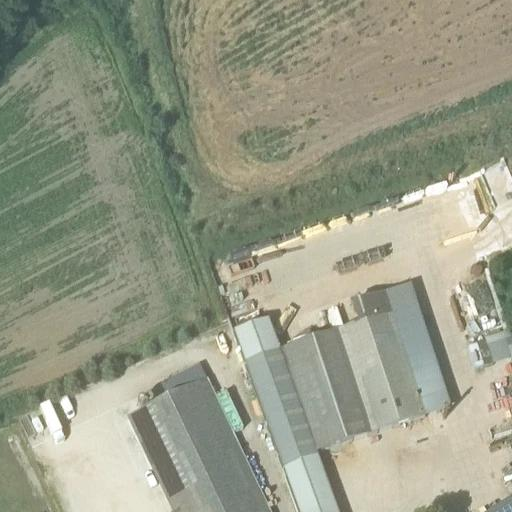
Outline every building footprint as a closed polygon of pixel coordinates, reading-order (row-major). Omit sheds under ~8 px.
[(357,305),(363,326),(320,341),(282,352),(317,456),(451,412),(410,288),(357,305)] [(269,329),(289,311),(277,298),(257,316),(269,329)] [(460,351),(463,373),(483,370),(479,348),(460,351)] [(126,421),(166,505),(169,511),(267,511),(205,383),(177,396),(171,383),(147,394),(153,408),(126,421)] [(511,511),(511,499),(492,511),(511,511)]
